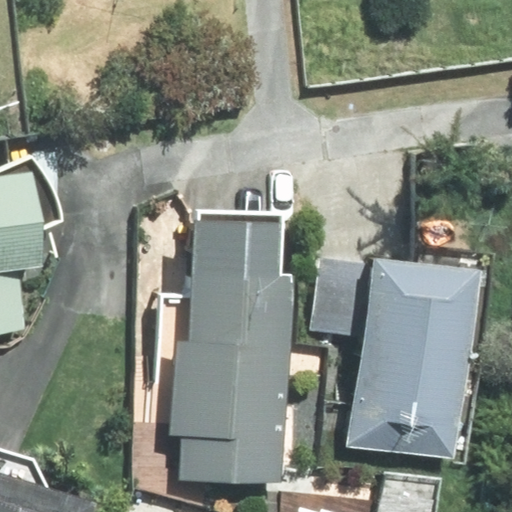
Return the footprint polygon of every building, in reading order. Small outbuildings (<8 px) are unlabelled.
[(18,160),(0,162),(0,327),(18,326),(10,259),(29,256),(18,160)] [(277,476),(282,260),(267,259),(270,206),(183,203),(180,329),(167,329),(164,428),(177,428),(177,472),(277,476)] [(451,455),(472,256),(364,244),(362,260),(316,255),(309,322),(354,327),(341,443),(451,455)] [(498,438),(493,460),(511,465),(511,410),(505,440),(498,438)] [(83,511),(89,491),(0,464),(0,511),(83,511)]
